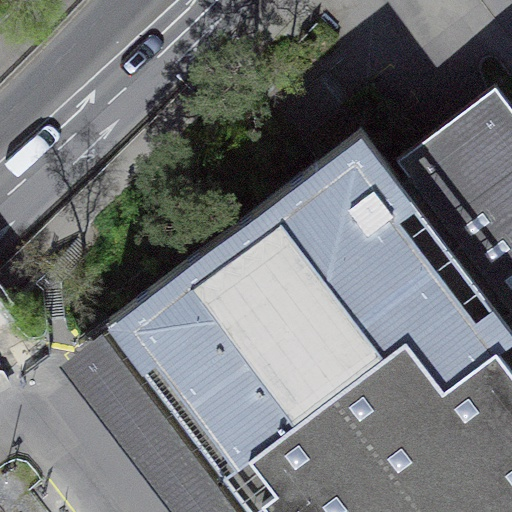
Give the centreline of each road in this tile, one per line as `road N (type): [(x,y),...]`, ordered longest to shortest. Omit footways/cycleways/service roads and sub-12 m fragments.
road 1 (secondary): [(165,0),(0,161)]
road 2 (unclassified): [(0,353),(125,511)]
